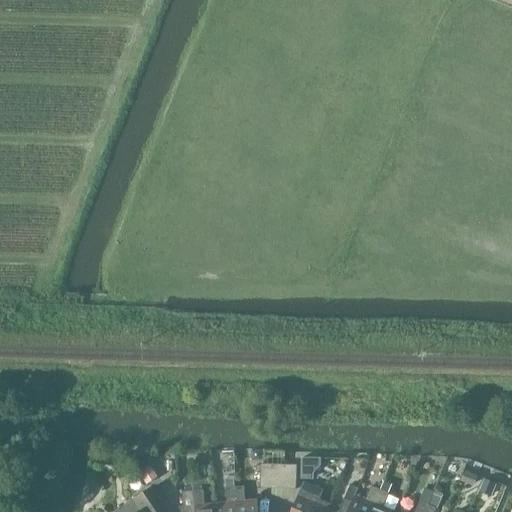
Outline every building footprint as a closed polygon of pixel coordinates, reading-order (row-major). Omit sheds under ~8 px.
[(273,463),(260,462),(259,487),(271,488),(273,463)] [(271,488),(283,488),(285,463),(273,463),(271,488)] [(283,488),(296,489),(297,464),(285,463),(283,488)] [(150,465),(139,472),(147,484),(157,478),(150,465)] [(466,472),(462,480),(475,486),(478,477),(466,472)] [(233,477),(225,478),(225,488),(234,487),(233,477)] [(485,479),(479,492),(491,497),(497,484),(485,479)] [(325,511),(327,510),(329,504),(319,500),(323,491),(303,482),(302,486),(290,511),(325,511)] [(383,482),(380,490),(388,493),(392,485),(383,482)] [(348,511),(355,495),(358,488),(351,485),(348,492),(345,500),(344,500),(339,511),(332,511),(327,510),(325,511),(348,511)] [(163,511),(168,509),(153,486),(134,499),(143,511),(141,511),(163,511)] [(243,486),(234,487),(236,511),(257,511),(257,501),(245,502),(243,486)] [(227,504),(215,505),(215,511),(236,511),(234,487),(225,488),(227,504)] [(370,511),(380,490),(372,487),(366,500),(355,495),(348,511),(370,511)] [(425,489),(420,502),(428,505),(434,492),(425,489)] [(215,511),(215,505),(204,506),(203,490),(181,492),(183,511),(215,511)] [(388,493),(380,490),(370,511),(389,511),(382,509),(388,493)] [(434,492),(428,505),(436,509),(442,496),(434,492)] [(425,511),(428,505),(420,502),(415,511),(425,511)]
